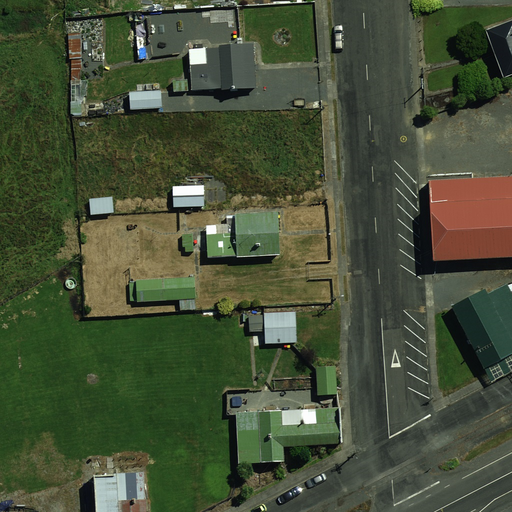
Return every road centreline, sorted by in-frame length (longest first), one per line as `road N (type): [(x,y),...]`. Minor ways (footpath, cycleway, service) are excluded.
road 1 (residential): [(362,0),(391,456)]
road 2 (residential): [(391,456),(511,394)]
road 3 (residential): [(283,511),(391,456)]
